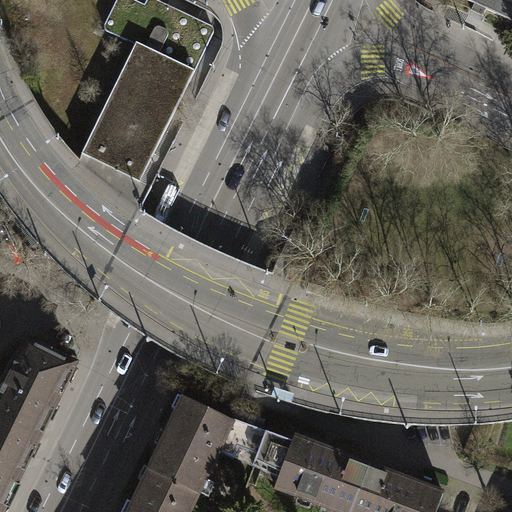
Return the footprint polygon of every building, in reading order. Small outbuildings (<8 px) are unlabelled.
[(137,44),(195,72),(214,34),(214,32),(214,30),(213,29),(212,27),(167,5),(162,14),(144,6),(145,5),(135,0),(117,0),(106,24),(105,26),(105,28),(106,30),(107,31),(127,41),(128,40),(137,45),(137,44)] [(511,2),(507,0),(467,0),(475,4),(472,10),(484,16),(487,9),(511,21),(511,2)] [(137,45),(82,155),(140,184),(195,72),(137,44),(137,45)] [(28,340),(0,396),(0,421),(38,440),(75,364),(28,340)] [(150,469),(150,470),(200,494),(220,451),(235,458),(250,427),(233,420),(232,422),(178,396),(172,409),(178,411),(167,434),(161,431),(155,444),(161,447),(150,469)] [(0,421),(0,511),(1,511),(5,506),(10,509),(21,487),(16,484),(38,440),(0,421)] [(277,489),(338,511),(352,511),(370,466),(296,438),(294,443),(266,432),(257,456),(285,467),(277,489)] [(190,511),(200,494),(150,470),(150,469),(145,466),(139,479),(144,481),(133,504),(128,501),(122,511),(190,511)] [(437,511),(444,494),(370,466),(352,511),(437,511)]
